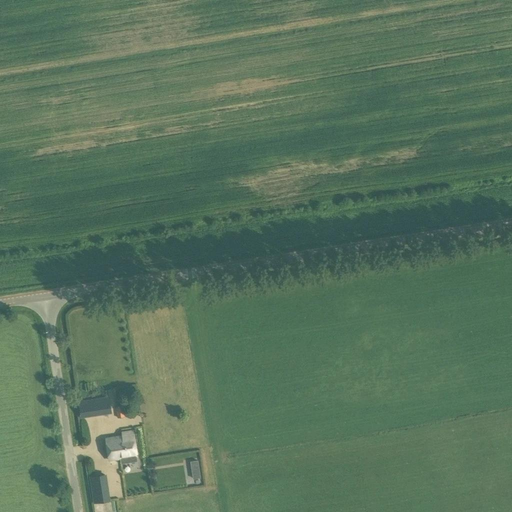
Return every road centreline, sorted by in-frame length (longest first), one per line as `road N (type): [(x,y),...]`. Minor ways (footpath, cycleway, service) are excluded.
road 1 (tertiary): [(46,293),(511,221)]
road 2 (unclassified): [(80,511),(46,293)]
